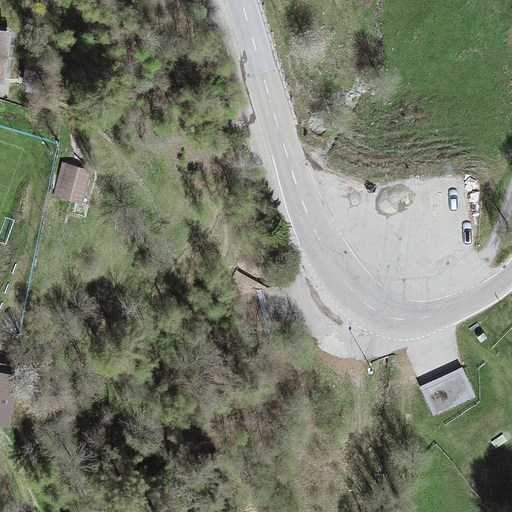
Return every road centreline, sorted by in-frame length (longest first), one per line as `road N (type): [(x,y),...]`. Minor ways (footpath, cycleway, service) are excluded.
road 1 (tertiary): [(511,270),(460,308),(420,322),(377,320),(338,288),(305,209),(241,0)]
road 2 (track): [(352,511),(357,368),(377,320)]
road 3 (track): [(0,314),(22,251),(35,161)]
